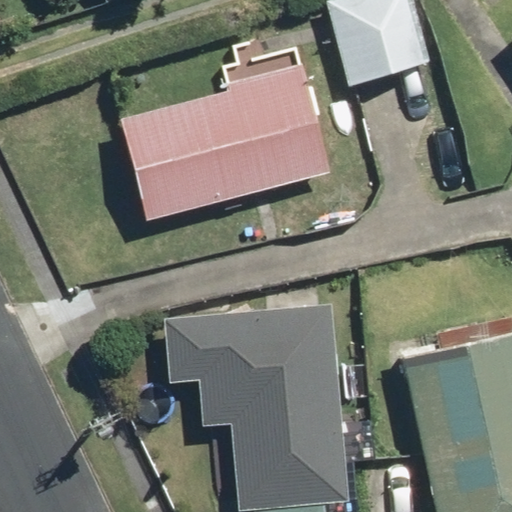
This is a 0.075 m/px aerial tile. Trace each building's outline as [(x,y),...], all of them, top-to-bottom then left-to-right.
[(409,0),(345,0),(319,5),(335,87),(423,70),(409,0)] [(511,32),(502,42),(511,52),(511,32)] [(223,92),(111,122),(138,225),(324,176),(295,68),(222,87),(223,92)] [(327,306),(157,321),(162,387),(191,385),(195,429),(224,427),(230,511),(247,511),(249,511),(321,511),(321,506),(344,504),(327,306)] [(511,511),(511,335),(392,362),(426,511),(511,511)]
